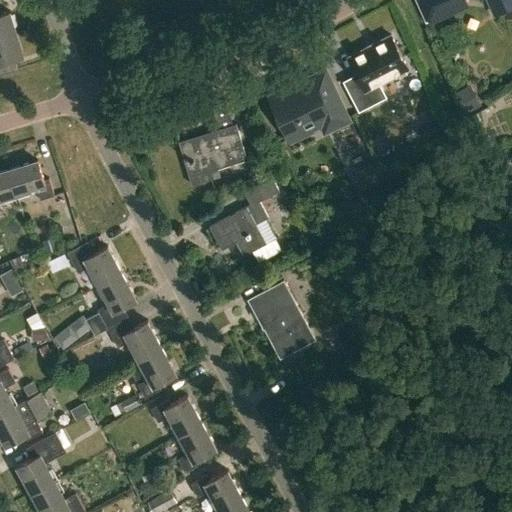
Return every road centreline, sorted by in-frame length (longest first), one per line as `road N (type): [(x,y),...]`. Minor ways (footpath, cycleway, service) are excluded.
road 1 (residential): [(302,511),(82,99)]
road 2 (residential): [(82,99),(310,25),(360,0)]
